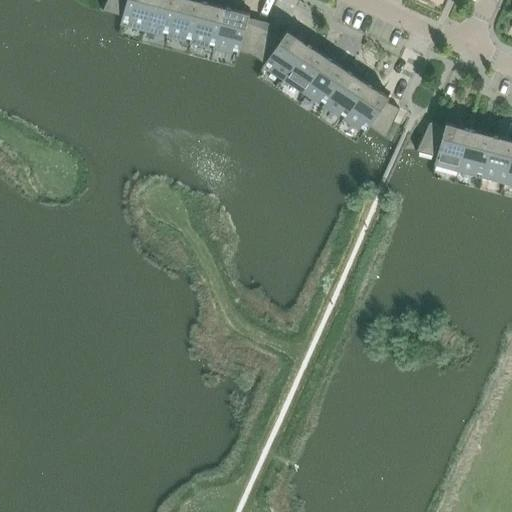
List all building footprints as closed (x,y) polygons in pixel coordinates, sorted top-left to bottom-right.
[(121,21),(145,27),(152,0),(107,0),(103,11),(123,16),(121,21)] [(177,0),(152,0),(145,27),(168,33),(177,0)] [(177,0),(168,33),(192,39),(202,1),(199,0),(177,0)] [(226,7),(202,1),(192,39),(215,45),(226,7)] [(215,45),(253,55),(267,24),(266,24),(264,30),(247,22),(249,13),(226,7),(215,45)] [(267,24),(253,55),(285,76),(307,43),(287,30),(282,38),(265,30),(267,24)] [(285,76),(305,90),(327,57),(307,43),(285,76)] [(348,70),(327,57),(305,90),(326,103),(348,70)] [(326,103),(346,117),(368,83),(348,70),(326,103)] [(388,97),(368,83),(346,117),(366,130),(369,126),(386,138),(399,109),(385,102),(388,97)] [(436,160),(459,167),(469,128),(446,122),(444,129),(430,122),(417,151),(437,156),(436,160)] [(493,135),(469,128),(459,167),(483,173),(493,135)] [(483,173),(506,179),(511,157),(511,139),(493,135),(483,173)]
